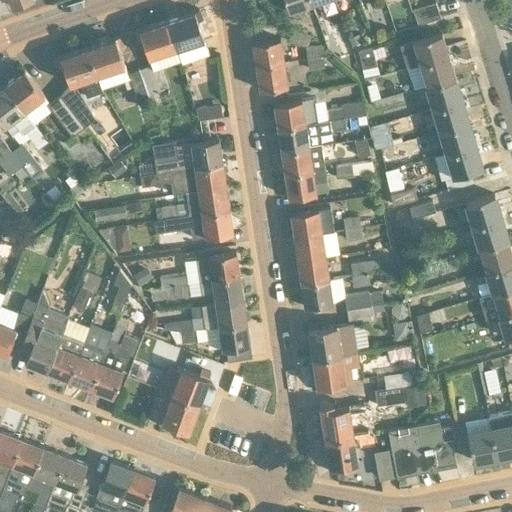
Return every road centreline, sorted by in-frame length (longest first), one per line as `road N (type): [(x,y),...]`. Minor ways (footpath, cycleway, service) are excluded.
road 1 (residential): [(281,431),(282,375),(225,0)]
road 2 (residential): [(0,391),(191,466),(269,486)]
road 3 (residential): [(269,486),(392,502),(511,484)]
road 4 (residential): [(0,42),(118,0)]
